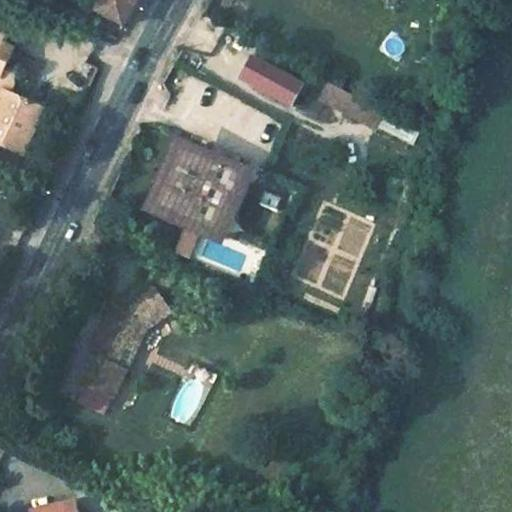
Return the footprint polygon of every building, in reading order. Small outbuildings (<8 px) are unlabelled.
[(136,0),(100,0),(94,11),(122,26),(136,0)] [(0,146),(23,156),(43,111),(10,96),(20,76),(17,70),(7,65),(15,45),(0,38),(0,146)] [(252,54),(237,81),(291,111),(306,83),(252,54)] [(377,127),(385,107),(323,84),(316,104),(377,127)] [(387,116),(381,130),(414,144),(420,130),(387,116)] [(223,235),(247,181),(187,153),(163,208),(223,235)] [(87,384),(116,398),(149,331),(175,314),(154,282),(120,305),(94,357),(99,359),(87,384)] [(82,511),(81,501),(33,508),(33,511),(82,511)]
